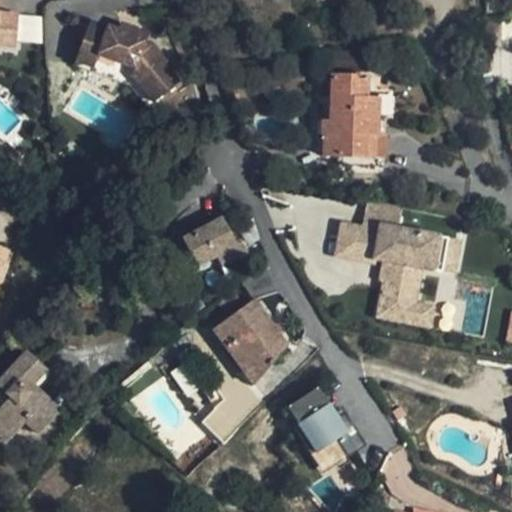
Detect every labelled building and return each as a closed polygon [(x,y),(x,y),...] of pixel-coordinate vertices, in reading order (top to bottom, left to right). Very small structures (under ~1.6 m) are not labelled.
[(0,0),(0,48),(19,50),(22,18),(1,16),(2,0),(0,0)] [(499,23),(499,49),(511,50),(511,21),(499,22),(499,23)] [(118,34),(92,24),(77,65),(130,85),(133,78),(155,105),(180,85),(171,74),(174,71),(153,47),(148,45),(139,41),(137,32),(121,26),(118,34)] [(151,37),(137,32),(139,41),(148,45),(151,37)] [(382,167),(383,137),(375,137),(375,119),(376,100),(366,99),(366,77),(330,77),(328,122),(319,122),(319,134),(323,136),(322,156),(342,157),(342,165),(382,167)] [(375,137),(383,137),(385,120),(375,119),(375,137)] [(426,272),(439,275),(445,241),(403,233),(407,214),(371,207),(367,233),(347,229),(340,260),(380,268),(381,265),(389,266),(392,267),(399,273),(397,285),(397,286),(396,286),(396,287),(394,287),(393,287),(389,286),(389,289),(384,313),(408,317),(419,310),(419,308),(426,272)] [(196,268),(214,257),(234,246),(232,243),(219,219),(181,240),(196,268)] [(234,246),(214,257),(219,266),(246,252),(239,239),(232,243),(234,246)] [(465,245),(445,241),(439,275),(458,278),(465,245)] [(0,283),(7,264),(12,251),(0,246),(0,283)] [(385,287),(389,289),(389,286),(393,287),(394,287),(396,287),(396,286),(397,286),(397,285),(399,273),(392,267),(389,266),(385,287)] [(212,329),(244,374),(268,356),(272,362),(286,346),(252,299),(212,329)] [(438,311),(419,308),(419,310),(408,317),(384,313),(383,321),(435,331),(438,311)] [(371,328),(372,317),(351,313),(349,324),(371,328)] [(59,410),(44,396),(40,402),(26,390),(32,385),(45,370),(25,352),(0,378),(0,388),(9,398),(0,408),(0,437),(5,442),(24,422),(36,434),(59,410)] [(268,356),(244,374),(252,384),(272,362),(268,356)] [(40,402),(44,396),(32,385),(26,390),(40,402)] [(295,429),(324,471),(346,457),(366,445),(344,412),(339,415),(330,403),(318,389),(289,407),(299,423),(295,429)] [(48,511),(55,503),(37,490),(20,511),(48,511)]
